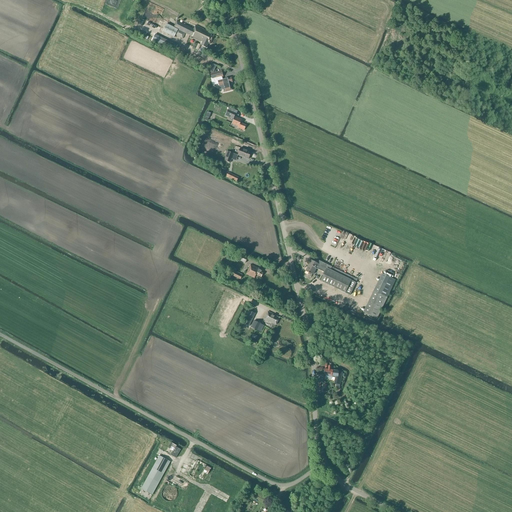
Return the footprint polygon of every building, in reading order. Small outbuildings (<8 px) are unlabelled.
[(209,19),(207,25),(213,27),(215,22),(209,19)] [(177,21),(174,27),(170,25),(167,31),(182,39),(185,33),(202,41),(200,45),(206,48),(208,43),(210,44),(214,35),(209,33),(210,32),(196,26),(194,29),(177,21)] [(176,53),(178,48),(154,37),(152,42),(176,53)] [(223,80),(222,77),(223,77),(222,71),(210,74),(212,78),(211,79),(212,84),(214,85),(219,84),(221,91),(224,90),(224,92),(225,92),(231,91),(232,90),(230,83),(232,82),(231,77),(223,80)] [(238,111),(230,108),(229,110),(228,110),(225,116),(234,120),(232,124),(238,126),(238,128),(244,131),(246,125),(240,123),(241,120),(235,117),(234,117),(236,114),(238,111)] [(247,150),(240,148),(238,147),(237,150),(239,151),(238,155),(249,159),(251,152),(249,149),(247,150)] [(230,163),(233,153),(228,151),(224,161),(230,163)] [(236,182),(239,177),(228,172),(226,177),(236,182)] [(368,250),(370,246),(361,243),(358,250),(364,252),(365,249),(368,250)] [(245,263),(248,258),(241,254),(238,260),(245,263)] [(320,267),(317,265),(318,264),(311,261),(308,267),(307,267),(305,271),(313,275),(316,268),(325,273),(320,281),(345,293),(353,277),(328,265),(322,263),(320,267)] [(261,277),(263,273),(261,272),(263,270),(259,268),(259,269),(250,265),(246,275),(254,278),(256,275),(261,277)] [(240,279),(242,276),(233,271),(231,275),(240,279)] [(377,319),(387,298),(396,280),(382,274),(374,291),(363,312),(377,319)] [(276,325),(279,318),(275,316),(276,316),(268,312),(264,320),(272,324),(272,323),(276,325)] [(245,317),(242,323),(249,326),(252,320),(245,317)] [(258,331),(261,325),(254,321),(250,327),(258,331)] [(324,375),(326,375),(326,377),(329,377),(329,376),(332,376),(332,374),(336,374),(334,384),(340,385),(340,381),(341,381),(342,373),(336,372),(336,371),(333,370),(331,370),(332,367),(328,366),(328,369),(325,369),(324,375)] [(172,451),(169,455),(175,458),(180,449),(170,442),(167,448),(172,451)] [(152,495),(170,462),(159,456),(141,489),(152,495)] [(205,479),(211,469),(206,466),(206,465),(197,460),(189,475),(200,481),(202,477),(205,479)] [(171,487),(169,487),(168,487),(167,487),(166,488),(164,489),(164,490),(163,491),(162,492),(162,493),(162,495),(162,496),(163,497),(163,498),(164,499),(165,500),(166,501),(168,501),(169,502),(170,502),(172,501),(173,501),(174,500),(175,499),(176,498),(177,497),(177,496),(177,494),(177,493),(177,492),(176,490),(175,489),(174,488),(173,487),(172,487),(171,487)]
